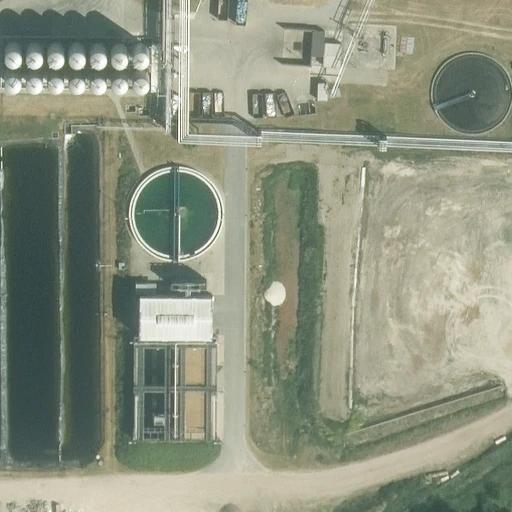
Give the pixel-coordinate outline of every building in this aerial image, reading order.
[(19,56),(21,54),(21,51),(19,45),(13,43),(8,45),(6,51),(6,53),(8,56),(14,59),(19,56)] [(103,57),(105,55),(106,51),(103,45),(97,43),(92,46),(90,51),(90,54),(92,57),(98,59),(103,57)] [(40,57),(42,55),(43,51),(40,46),(34,44),(29,46),(27,52),(27,54),(29,57),(35,59),(40,57)] [(61,57),(62,55),(63,52),(61,46),(55,44),(50,46),(47,52),(48,54),(50,57),(55,60),(61,57)] [(80,57),(82,56),(83,52),(80,46),(74,44),(69,47),(67,52),(67,55),(69,58),(75,60),(80,57)] [(124,57),(126,55),(126,52),(124,46),(118,44),(113,46),(111,52),(111,54),(113,57),(119,60),(124,57)] [(145,57),(146,55),(147,52),(145,46),(139,44),(134,46),(131,52),(132,55),(134,58),(140,60),(145,57)] [(18,83),(19,81),(20,77),(18,72),(12,69),(7,72),(4,77),(5,80),(7,83),(12,85),(18,83)] [(40,82),(41,80),(42,77),(39,71),(33,69),(28,71),(26,77),(27,80),(28,83),(34,85),(40,82)] [(61,83),(62,81),(63,77),(61,72),(54,70),(49,72),(47,78),(48,80),(50,83),(55,85),(61,83)] [(81,83),(82,81),(83,78),(81,72),(74,70),(69,72),(67,78),(68,80),(70,83),(75,86),(81,83)] [(103,83),(105,81),(105,78),(103,72),(97,70),(92,72),(90,78),(90,80),(92,83),(98,86),(103,83)] [(123,83),(124,81),(125,77),(123,72),(117,70),(112,72),(110,78),(110,80),(112,83),(118,85),(123,83)] [(145,83),(146,81),(147,77),(145,72),(139,70),(134,72),(131,78),(132,80),(134,83),(139,85),(145,83)] [(139,298),(137,342),(214,344),(215,300),(139,298)]
